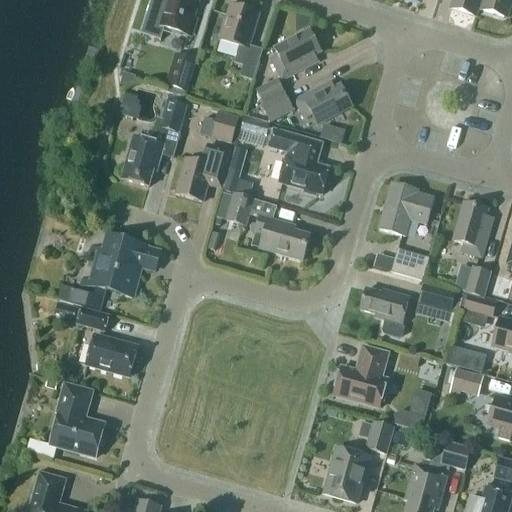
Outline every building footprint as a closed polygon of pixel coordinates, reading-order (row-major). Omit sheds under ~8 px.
[(152,0),(143,33),(160,38),(159,41),(160,42),(164,29),(190,37),(195,20),(192,19),(197,0),(152,0)] [(452,0),(449,10),(474,18),(479,0),(452,0)] [(483,0),(480,11),(505,19),(511,0),(483,0)] [(239,78),(253,82),(262,52),(249,48),(259,16),(230,7),(219,42),(239,48),(234,65),(242,67),(239,78)] [(310,59),(320,54),(308,32),(274,51),(278,58),(270,62),(282,83),(314,65),(310,59)] [(170,87),(186,92),(195,63),(179,59),(170,87)] [(256,92),(263,104),(283,93),(276,80),(256,92)] [(312,117),(317,127),(352,108),(340,87),(330,92),(327,86),(295,102),(304,121),(312,117)] [(142,118),(145,97),(125,93),(121,115),(142,118)] [(284,96),(261,108),(269,124),(292,111),(284,96)] [(164,122),(162,130),(178,135),(179,135),(187,108),(167,103),(162,122),(164,122)] [(210,139),(231,145),(239,120),(218,114),(210,139)] [(239,131),(265,139),(269,124),(243,116),(239,131)] [(344,145),(349,131),(327,124),(323,139),(344,145)] [(274,131),(269,149),(288,154),(287,158),(286,158),(279,185),(304,192),(303,194),(315,198),(316,195),(321,197),(329,170),(316,166),(322,145),(274,131)] [(133,139),(121,181),(148,189),(153,173),(155,164),(159,165),(161,157),(163,147),(141,141),(133,139)] [(221,192),(231,153),(208,147),(203,166),(185,161),(176,196),(203,204),(207,188),(221,192)] [(233,195),(233,194),(235,195),(242,172),(230,169),(224,192),(233,195)] [(427,226),(434,201),(416,196),(417,192),(392,185),(379,231),(404,238),(409,221),(427,226)] [(254,201),(235,195),(233,195),(225,221),(225,223),(246,229),(254,201)] [(461,254),(481,259),(491,225),(484,223),(487,212),(463,205),(453,242),(464,245),(461,254)] [(295,228),(259,218),(255,233),(263,236),(259,250),(302,263),(310,237),(294,233),(295,228)] [(75,291),(72,304),(100,311),(106,288),(131,294),(138,268),(154,272),(159,254),(145,250),(146,249),(108,239),(104,253),(90,249),(90,252),(97,254),(90,281),(82,279),(81,285),(96,289),(94,296),(75,291)] [(391,273),(423,282),(429,259),(397,250),(391,273)] [(465,294),(483,300),(490,274),(472,269),(465,294)] [(507,301),(507,299),(511,301),(511,282),(511,283),(511,282),(511,281),(493,276),(487,295),(507,301)] [(455,295),(423,286),(419,303),(451,312),(455,295)] [(385,322),(382,332),(384,336),(398,340),(402,338),(404,329),(402,326),(409,299),(382,292),(381,295),(366,291),(360,312),(376,316),(375,319),(385,322)] [(460,323),(485,330),(488,318),(492,319),(497,304),(468,296),(460,323)] [(54,317),(73,322),(77,308),(58,303),(54,317)] [(77,326),(104,333),(108,318),(81,310),(77,326)] [(492,349),(511,354),(511,323),(500,320),(492,349)] [(86,367),(126,379),(134,348),(95,337),(86,367)] [(382,380),(388,356),(363,349),(356,373),(341,369),(333,398),(379,410),(387,382),(382,380)] [(448,351),(444,365),(455,369),(460,352),(448,349),(448,351)] [(482,378),(456,371),(449,394),(468,399),(470,391),(479,393),(482,378)] [(63,384),(55,415),(57,415),(49,446),(30,441),(26,453),(53,460),(56,451),(96,462),(106,424),(87,419),(94,392),(63,384)] [(511,403),(496,399),(488,426),(500,430),(497,440),(510,443),(511,433),(511,403)] [(394,418),(391,428),(406,432),(422,436),(426,421),(411,417),(401,414),(394,418)] [(366,451),(386,456),(393,429),(374,424),(366,451)] [(423,461),(421,469),(415,467),(404,503),(408,504),(406,511),(433,511),(436,503),(440,504),(446,480),(449,468),(465,473),(470,452),(446,446),(444,455),(437,453),(435,460),(429,463),(423,461)] [(323,496),(356,505),(369,459),(337,450),(323,496)] [(494,479),(507,483),(511,484),(511,463),(499,460),(494,479)] [(76,511),(58,507),(65,482),(40,475),(29,511),(76,511)] [(482,502),(470,498),(465,511),(507,511),(511,496),(511,493),(486,486),(482,502)] [(159,511),(160,509),(137,503),(134,511),(159,511)]
